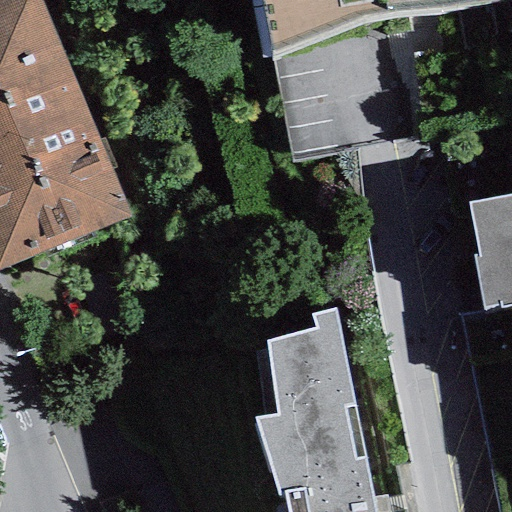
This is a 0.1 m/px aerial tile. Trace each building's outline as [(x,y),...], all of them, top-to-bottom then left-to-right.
[(0,0),(0,273),(133,217),(41,0),(0,0)] [(511,0),(261,0),(272,55),(380,17),(511,0)] [(511,197),(469,206),(479,257),(473,258),(483,311),(511,306),(511,197)] [(255,417),(276,486),(285,485),(284,482),(368,471),(364,450),(356,451),(343,400),(354,398),(334,302),(312,309),(315,319),(266,333),(277,407),(256,409),(255,417)] [(376,511),(368,471),(284,482),(285,485),(291,511),(376,511)]
